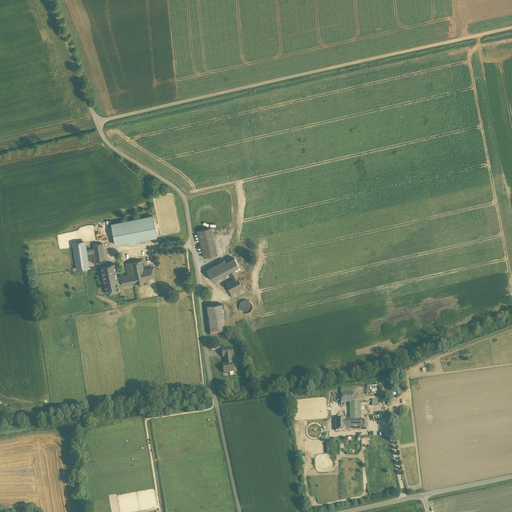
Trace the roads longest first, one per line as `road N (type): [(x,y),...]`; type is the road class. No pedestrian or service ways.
road 1 (track): [(51,0),(101,135),(187,198),(208,370),(238,511)]
road 2 (unclassified): [(511,28),(96,121)]
